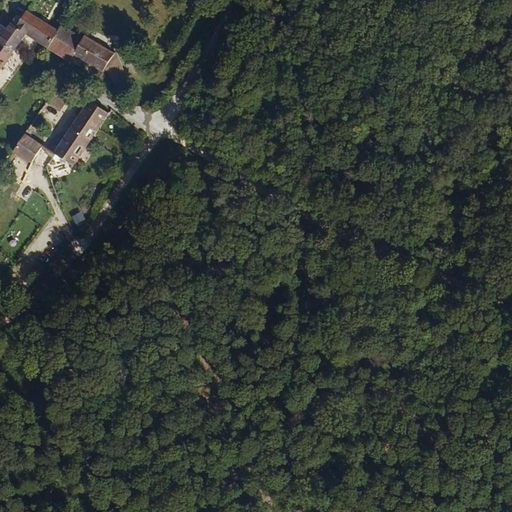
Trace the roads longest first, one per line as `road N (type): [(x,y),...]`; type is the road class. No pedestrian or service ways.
road 1 (track): [(511,303),(282,205),(162,127)]
road 2 (unknown): [(0,91),(30,58),(106,105),(162,127)]
road 3 (unclassified): [(162,127),(222,29),(230,0)]
